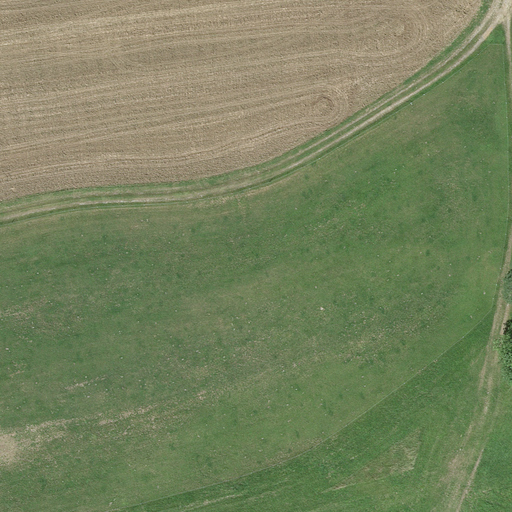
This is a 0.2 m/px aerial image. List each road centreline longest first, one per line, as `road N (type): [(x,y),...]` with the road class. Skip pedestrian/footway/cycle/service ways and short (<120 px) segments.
road 1 (track): [(500,8),(473,44),(388,103),(251,180),(217,193),(105,198),(0,215)]
road 2 (track): [(498,372),(505,290),(500,8)]
